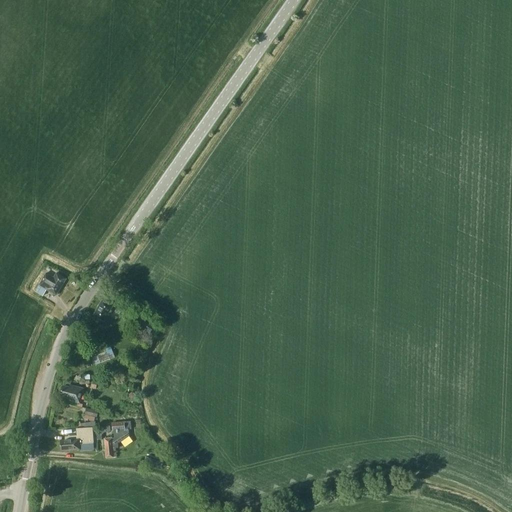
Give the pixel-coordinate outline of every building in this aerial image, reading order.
[(56,273),(54,277),(46,272),(38,285),(39,285),(35,292),(42,296),(46,289),(56,295),(66,279),(56,273)] [(103,321),(112,306),(102,300),(93,315),(103,321)] [(145,332),(151,322),(135,312),(129,322),(145,332)] [(79,403),(83,388),(69,385),(69,388),(63,386),(60,398),(79,403)] [(84,417),(94,419),(94,417),(96,417),(98,411),(86,408),(84,417)] [(114,438),(104,439),(106,458),(116,457),(115,448),(118,448),(118,443),(119,443),(129,436),(128,429),(131,428),(131,421),(124,422),(112,423),(113,430),(114,438)] [(62,440),(60,440),(61,451),(80,449),(79,443),(86,443),(93,443),(95,443),(93,426),(85,427),(76,428),(77,434),(77,435),(70,436),(70,440),(65,440),(62,440)] [(104,432),(110,431),(109,426),(102,427),(101,427),(99,428),(98,430),(97,431),(97,433),(97,440),(101,439),(101,435),(104,432)]
